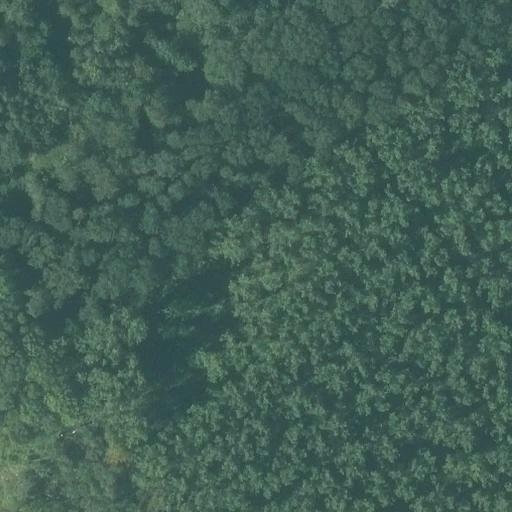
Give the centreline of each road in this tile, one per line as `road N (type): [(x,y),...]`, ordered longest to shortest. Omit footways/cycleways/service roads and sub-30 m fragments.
road 1 (track): [(511,332),(390,172),(239,43),(291,0)]
road 2 (track): [(0,183),(239,43)]
